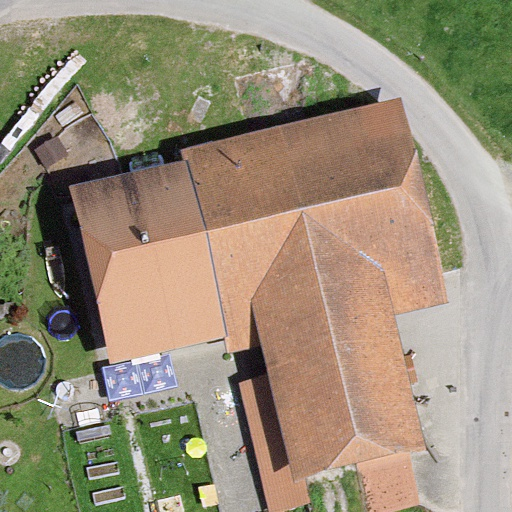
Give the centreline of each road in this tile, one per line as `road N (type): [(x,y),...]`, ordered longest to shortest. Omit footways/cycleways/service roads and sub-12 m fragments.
road 1 (unclassified): [(496,223),(423,111),(365,52),(252,0)]
road 2 (unclassified): [(492,511),(496,223)]
